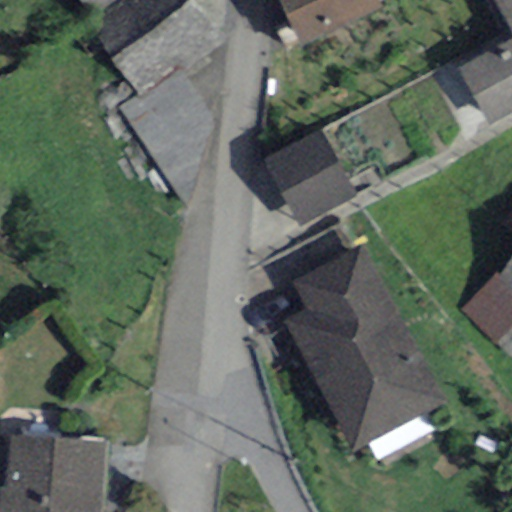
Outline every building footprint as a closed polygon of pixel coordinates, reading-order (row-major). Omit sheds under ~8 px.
[(80,0),(91,15),(113,0),(80,0)] [(113,0),(91,15),(144,92),(217,42),(188,0),(113,0)] [(282,0),(300,42),(378,9),(374,0),(282,0)] [(489,122),(511,109),(511,0),(494,0),(511,31),(511,44),(462,73),(489,122)] [(316,140),(270,164),(302,227),(349,203),(316,140)] [(293,324),(352,450),(436,411),(364,256),(297,287),(311,316),(293,324)] [(511,257),(498,275),(511,286),(511,257)] [(1,511),(95,511),(97,447),(13,444),(11,494),(2,493),(1,511)]
